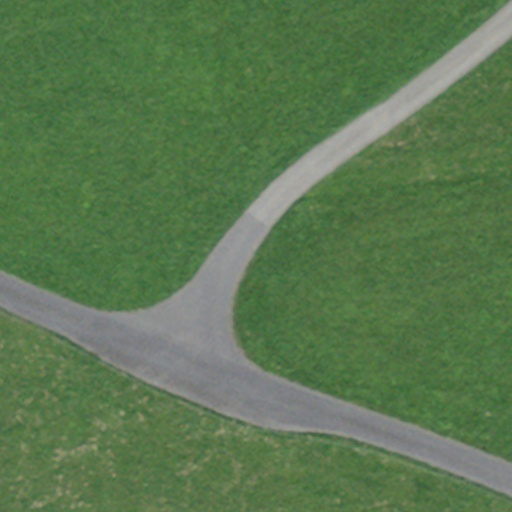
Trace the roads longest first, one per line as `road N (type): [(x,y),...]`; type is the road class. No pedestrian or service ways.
road 1 (unclassified): [(0,288),(511,481)]
road 2 (track): [(511,17),(303,173),(231,254),(169,358)]
